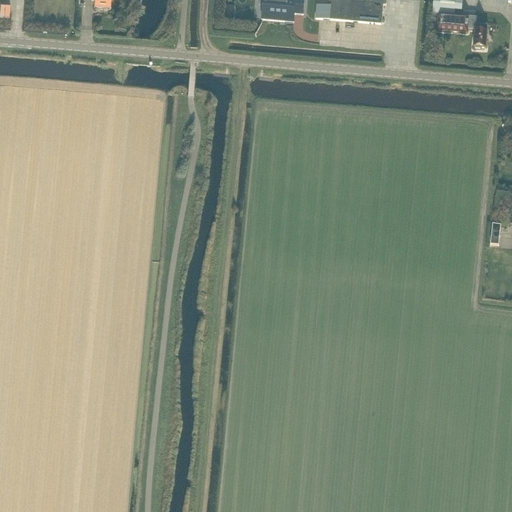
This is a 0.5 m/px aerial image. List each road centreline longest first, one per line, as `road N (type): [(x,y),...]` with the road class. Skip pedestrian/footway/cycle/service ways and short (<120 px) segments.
road 1 (unclassified): [(511,84),(0,40)]
road 2 (track): [(201,511),(244,61)]
